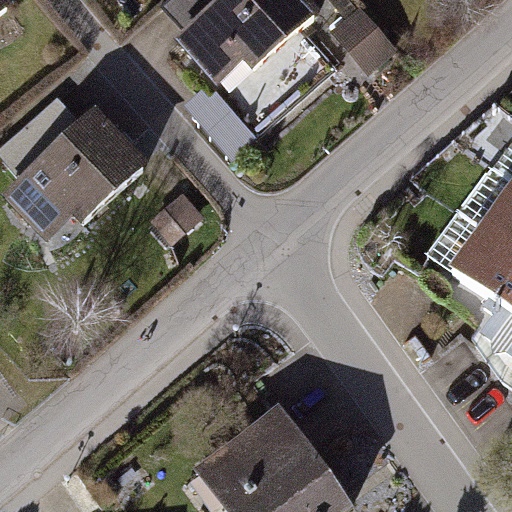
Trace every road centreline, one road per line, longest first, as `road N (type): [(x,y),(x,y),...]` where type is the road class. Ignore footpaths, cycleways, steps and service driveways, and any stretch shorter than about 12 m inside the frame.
road 1 (residential): [(272,242),(0,475)]
road 2 (residential): [(467,511),(272,242)]
road 3 (residential): [(59,0),(272,242)]
road 4 (residential): [(511,31),(272,242)]
